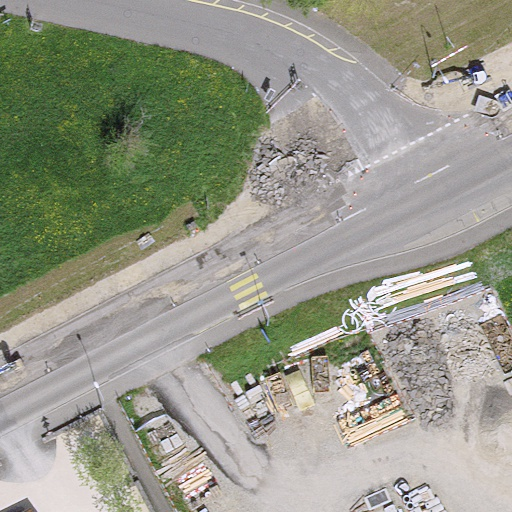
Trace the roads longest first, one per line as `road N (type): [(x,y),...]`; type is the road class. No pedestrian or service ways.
road 1 (tertiary): [(0,395),(369,205)]
road 2 (residential): [(68,0),(260,58),(304,94),(369,205)]
road 3 (tertiary): [(369,205),(511,132)]
